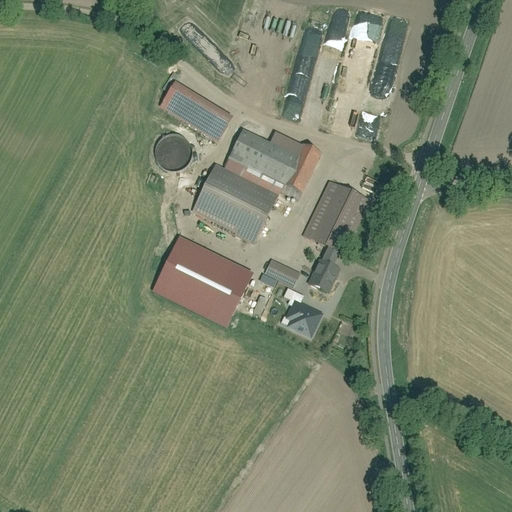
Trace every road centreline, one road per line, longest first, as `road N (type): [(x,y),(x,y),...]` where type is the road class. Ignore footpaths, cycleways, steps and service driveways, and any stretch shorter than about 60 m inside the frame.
road 1 (unclassified): [(0,5),(118,22),(240,109),(426,164)]
road 2 (secondary): [(407,511),(383,322),(426,164)]
road 3 (secondary): [(426,164),(481,0)]
